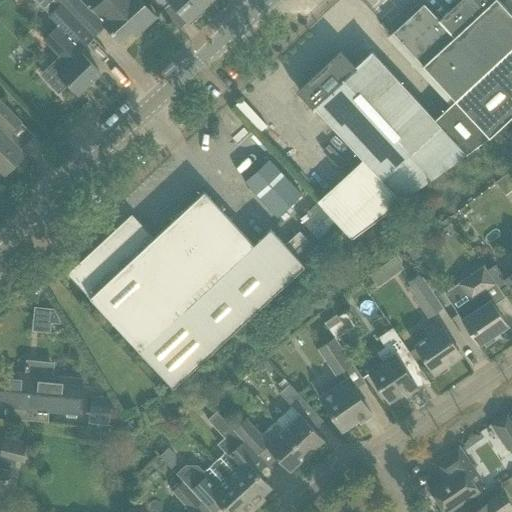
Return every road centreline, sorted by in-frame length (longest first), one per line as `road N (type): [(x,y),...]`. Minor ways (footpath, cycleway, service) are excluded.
road 1 (tertiary): [(0,254),(20,225),(263,0)]
road 2 (residential): [(380,449),(511,358)]
